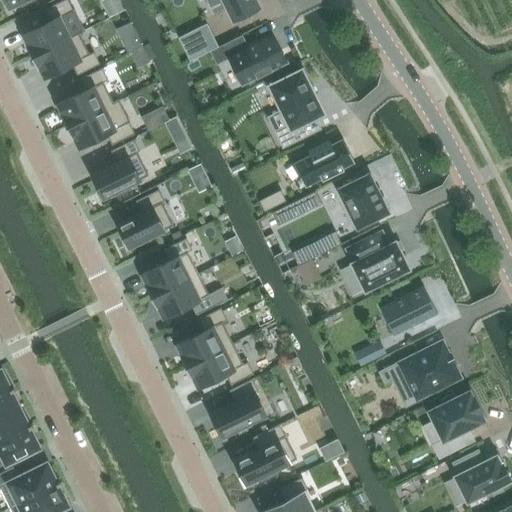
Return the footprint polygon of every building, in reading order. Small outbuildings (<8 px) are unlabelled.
[(50,20),(23,34),(28,44),(27,45),(32,56),(70,37),(70,36),(60,16),(73,10),(68,0),(63,0),(45,9),(50,20)] [(222,0),(226,7),(225,7),(226,8),(233,21),(261,8),(256,0),(222,0)] [(207,23),(178,37),(190,60),(218,46),(207,23)] [(70,37),(32,56),(38,67),(39,67),(44,77),(72,63),(77,74),(100,63),(94,52),(89,54),(79,32),(70,36),(70,37)] [(242,35),(210,50),(217,63),(229,57),(242,84),(257,76),(257,77),(271,70),(271,69),(286,62),(272,34),(256,42),(256,41),(249,45),(250,45),(247,46),(242,35)] [(85,90),(57,104),(62,114),(62,115),(67,126),(114,103),(113,102),(103,82),(108,79),(102,68),(79,79),(85,90)] [(271,84),(269,85),(270,87),(282,109),(290,127),(277,134),(283,146),(320,128),(314,117),(321,113),(322,114),(323,113),(323,111),(322,111),(315,97),(316,97),(315,95),(314,95),(310,87),(311,87),(310,85),(303,71),(302,69),(300,70),(271,84)] [(114,103),(67,126),(73,137),(79,147),(106,133),(112,144),(134,133),(129,122),(130,122),(119,99),(113,102),(114,103)] [(310,154),(293,162),(305,186),(322,178),(322,180),(344,169),(343,168),(355,162),(348,148),(343,139),(342,137),(341,138),(331,143),(329,139),(307,150),(310,154)] [(117,162),(92,174),(99,188),(104,197),(108,195),(114,192),(116,196),(131,189),(129,185),(148,175),(137,152),(139,151),(134,139),(111,151),(117,162)] [(242,162),(231,168),(234,175),(246,170),(242,162)] [(370,172),(337,188),(357,228),(389,212),(370,172)] [(141,212),(117,224),(128,247),(173,225),(162,202),(164,201),(158,189),(136,201),(141,212)] [(281,189),(259,200),(264,211),(286,200),(281,189)] [(272,213),(278,225),(322,203),(315,191),(272,213)] [(382,230),(346,248),(352,261),(350,262),(351,263),(351,264),(364,289),(364,290),(365,291),(366,290),(408,269),(409,269),(410,269),(409,267),(404,258),(405,258),(404,256),(402,252),(401,250),(396,241),(396,240),(394,240),(394,241),(388,243),(382,230)] [(292,253),(298,265),(342,243),(335,231),(292,253)] [(169,260),(142,274),(147,284),(146,285),(151,296),(198,273),(188,252),(192,249),(186,238),(164,249),(169,260)] [(310,260),(298,266),(307,284),(317,279),(314,273),(316,271),(310,260)] [(198,273),(151,296),(157,307),(158,307),(163,317),(191,303),(196,314),(227,299),(222,287),(209,294),(198,273)] [(423,284),(379,306),(380,308),(381,307),(393,333),(393,335),(438,313),(437,311),(436,312),(423,286),(424,286),(423,284)] [(204,330),(176,344),(181,354),(181,355),(186,366),(233,343),(222,322),(227,319),(221,308),(198,319),(204,330)] [(380,341),(365,348),(371,360),(386,353),(380,341)] [(442,341),(380,372),(385,383),(403,374),(416,399),(461,377),(454,364),(455,363),(454,362),(453,363),(450,355),(450,354),(449,354),(442,341)] [(233,343),(186,366),(192,377),(193,377),(198,387),(225,373),(231,384),(253,373),(248,362),(243,364),(233,343)] [(0,370),(0,395),(14,388),(13,387),(10,389),(1,370),(0,370)] [(235,401),(211,413),(222,436),(266,414),(255,391),(258,390),(252,378),(230,389),(235,401)] [(15,390),(14,388),(0,395),(0,418),(20,408),(11,391),(15,390)] [(442,404),(429,411),(433,420),(443,439),(432,444),(439,457),(466,444),(459,431),(469,427),(484,420),(481,414),(481,413),(473,397),(472,397),(469,391),(456,397),(454,393),(440,399),(442,404)] [(28,425),(20,408),(0,418),(0,440),(32,425),(31,424),(28,425)] [(259,448),(234,460),(246,484),(260,477),(262,481),(278,473),(276,469),(297,459),(280,424),(253,437),(259,448)] [(32,425),(0,440),(0,466),(39,447),(29,428),(33,426),(32,425)] [(478,450),(453,462),(459,474),(455,476),(468,501),(511,479),(510,478),(503,464),(502,463),(501,463),(496,455),(484,461),(478,450)] [(10,507),(60,482),(60,481),(56,483),(47,463),(18,477),(13,466),(0,472),(0,487),(10,507)] [(285,499),(260,511),(259,511),(313,511),(315,511),(314,510),(304,490),(307,488),(302,477),(279,488),(285,499)] [(61,484),(60,482),(10,507),(12,511),(53,511),(68,505),(58,485),(61,484)] [(363,492),(355,496),(359,503),(367,499),(363,492)] [(511,511),(511,503),(494,511),(511,511)]
